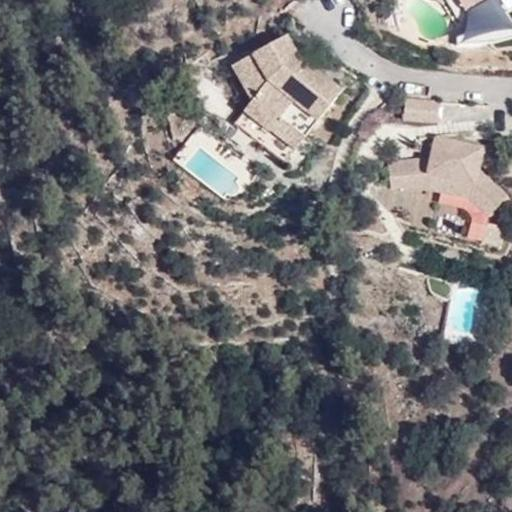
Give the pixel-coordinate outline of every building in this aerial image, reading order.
[(511,0),(456,0),(465,12),(484,0),(511,0)] [(484,0),(465,12),(469,20),(501,0),(484,0)] [(252,113),(244,124),(269,145),(278,133),(303,153),(341,108),(307,81),(302,87),(288,76),(296,71),(286,51),(232,79),(252,113)] [(302,87),(307,81),(296,71),(288,76),(302,87)] [(447,135),(447,115),(414,113),(413,132),(447,135)] [(282,177),(293,165),(269,145),(244,124),(234,137),(282,177)] [(269,145),(293,165),(303,153),(278,133),(269,145)] [(491,160),(446,150),(440,171),(397,176),(399,201),(412,200),(413,203),(436,200),(480,210),(498,227),(511,212),(511,204),(487,180),(491,160)] [(511,259),(511,258),(511,238),(496,234),(493,254),(511,259)]
